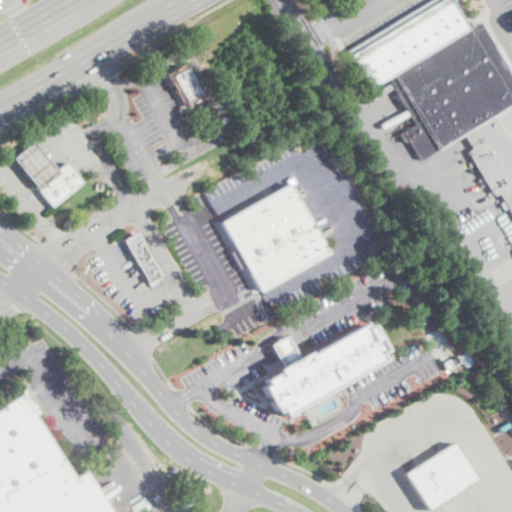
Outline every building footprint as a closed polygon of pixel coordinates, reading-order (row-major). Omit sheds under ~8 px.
[(430,0),(448,0),(465,28),(476,21),(491,47),(496,44),(511,70),(511,216),(507,208),(503,210),(499,204),(499,203),(503,201),(498,193),(492,196),(466,151),(470,148),(465,139),(462,134),(419,160),(407,140),(403,142),(398,134),(399,133),(414,124),(386,77),(368,88),(367,86),(346,50),(430,0)] [(334,43),(328,47),(310,17),(316,14),(334,43)] [(206,95),(184,108),(165,75),(187,62),(206,95)] [(212,119),(208,122),(204,116),(209,113),(212,119)] [(304,144),(293,150),(289,144),(300,137),(304,144)] [(56,171),(36,187),(11,158),(31,141),(50,164),(56,171)] [(54,205),(51,207),(50,206),(47,202),(35,188),(36,187),(56,171),(65,163),(79,180),(81,182),(69,193),(57,202),(54,205)] [(328,253),(259,292),(258,290),(220,222),(228,217),(253,203),(288,183),(289,185),(297,199),(300,203),(322,242),(327,251),(328,253)] [(157,283),(149,288),(146,282),(123,240),(136,233),(159,276),(154,279),(157,283)] [(360,322),(362,326),(367,323),(382,349),(381,349),(384,354),(380,356),(380,359),(344,379),(328,389),(303,403),(290,410),(281,415),(278,408),(273,411),(269,405),(264,395),(258,385),(263,383),(262,380),(261,379),(273,372),(272,368),(279,363),(271,349),(268,344),(284,334),(287,340),(295,354),(303,350),(305,353),(360,322)] [(33,417),(73,479),(83,472),(84,473),(109,511),(0,511),(0,405),(25,389),(29,395),(31,398),(40,413),(33,417)] [(506,425),(496,431),(494,427),(504,421),(506,425)] [(474,477),(425,509),(402,472),(451,441),(474,477)]
